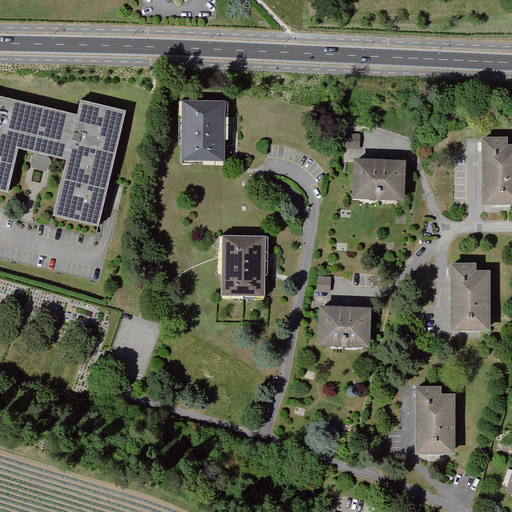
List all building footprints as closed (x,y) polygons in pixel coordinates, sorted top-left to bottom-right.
[(125,115),(80,104),(76,119),(0,101),(0,200),(5,201),(16,155),(65,167),(51,224),(96,234),(125,115)] [(226,105),(179,104),(178,170),(225,170),(226,105)] [(360,149),(360,138),(346,138),(346,149),(360,149)] [(509,141),(479,141),(480,203),(511,202),(511,150),(509,150),(509,141)] [(406,167),(354,165),(352,205),(404,207),(406,167)] [(266,236),(221,235),(221,298),(266,298),(266,236)] [(491,263),(451,262),(450,331),(490,331),(491,263)] [(317,291),(330,292),(331,277),(318,276),(317,291)] [(371,307),(319,305),(318,346),(369,348),(371,307)] [(456,386),(415,385),(413,453),(455,454),(456,386)]
